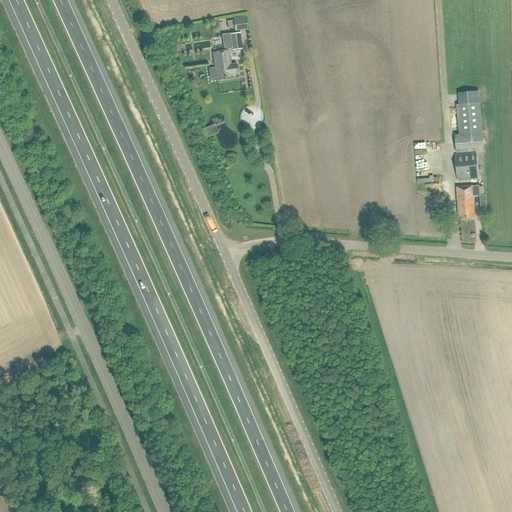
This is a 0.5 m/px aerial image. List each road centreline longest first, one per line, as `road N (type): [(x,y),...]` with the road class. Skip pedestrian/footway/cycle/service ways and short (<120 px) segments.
road 1 (motorway): [(16,0),(244,511)]
road 2 (motorway): [(287,511),(60,0)]
road 3 (tertiary): [(164,511),(0,147)]
road 4 (unclassified): [(511,257),(289,240),(225,254)]
road 5 (unclassified): [(337,511),(225,254)]
road 6 (unclassified): [(225,254),(109,0)]
